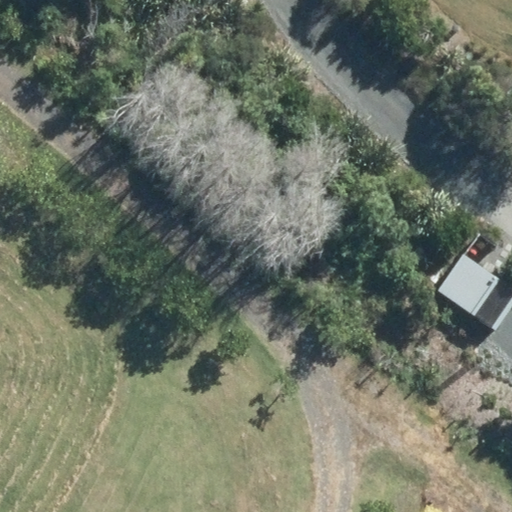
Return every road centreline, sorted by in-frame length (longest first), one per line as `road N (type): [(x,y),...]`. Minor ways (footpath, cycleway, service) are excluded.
road 1 (track): [(327,511),(338,462),(297,318),(0,76)]
road 2 (track): [(311,0),(414,171),(511,228)]
